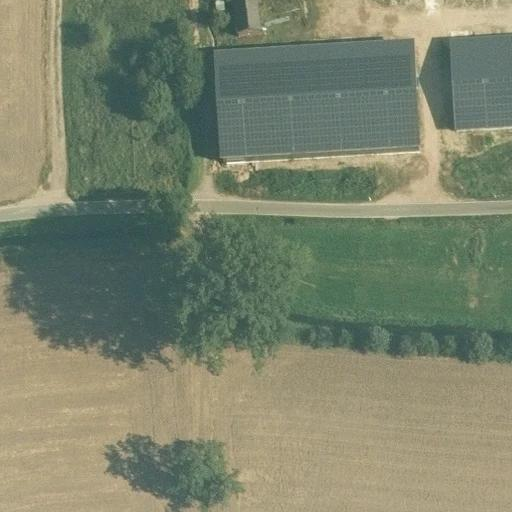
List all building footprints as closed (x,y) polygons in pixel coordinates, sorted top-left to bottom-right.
[(235,0),(239,35),(261,33),(257,0),(235,0)] [(342,0),(347,41),(309,45),(310,55),(255,61),(260,112),(280,110),(375,100),(371,65),(389,63),(382,0),(342,0)] [(254,50),(217,54),(224,116),(260,112),(255,61),(254,50)] [(375,100),(280,110),(282,130),(377,120),(375,100)] [(273,157),(264,158),(265,174),(274,173),(273,157)]
